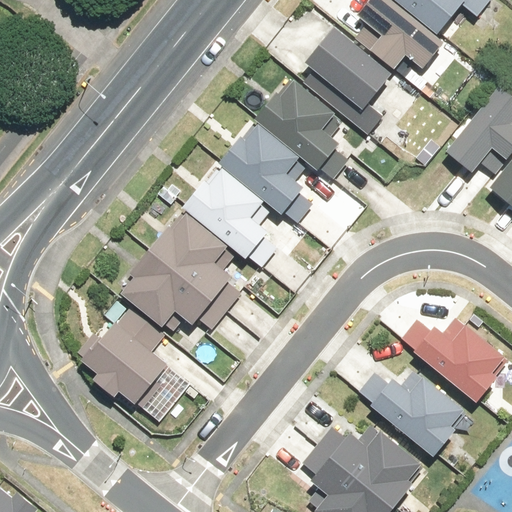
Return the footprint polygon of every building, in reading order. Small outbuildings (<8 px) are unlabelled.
[(387,34),(376,48),(400,67),(412,53),(429,67),(452,40),(445,34),(403,0),(376,0),(364,15),(387,34)] [(403,0),(445,34),(468,6),(484,18),(498,0),(497,0),(403,0)] [(373,136),(400,103),(385,91),(399,73),(341,25),(300,76),(346,114),(373,136)] [(309,158),(336,180),(359,153),(332,131),(346,114),(300,76),(263,119),(267,123),(309,158)] [(499,148),(511,158),(511,91),(506,86),(454,152),(479,172),(499,148)] [(309,158),(267,123),(255,138),(251,135),(228,162),(231,165),(274,200),(299,221),(323,192),(298,172),(309,158)] [(274,200),(231,165),(216,183),(213,181),(190,207),(194,211),(236,246),(261,266),(286,236),(261,216),(274,200)] [(511,165),(496,186),(511,198),(511,165)] [(236,246),(194,211),(181,227),(177,223),(137,273),(140,275),(128,290),(138,298),(171,325),(184,310),(200,324),(240,275),(224,262),(236,246)] [(171,325),(138,298),(89,357),(105,370),(99,377),(121,396),(128,388),(145,402),(175,365),(158,351),(176,329),(171,325)] [(486,403),(507,376),(500,370),(511,355),(511,354),(461,315),(450,329),(442,323),(437,329),(421,317),(403,338),(486,403)] [(460,423),(472,408),(430,375),(418,390),(399,377),(378,404),(444,456),(466,427),(460,423)] [(398,511),(421,484),(414,477),(427,461),(388,430),(376,445),(357,430),(319,479),(336,492),(322,510),(324,511),(398,511)] [(20,495),(3,482),(0,485),(0,511),(43,511),(47,507),(24,489),(20,495)]
